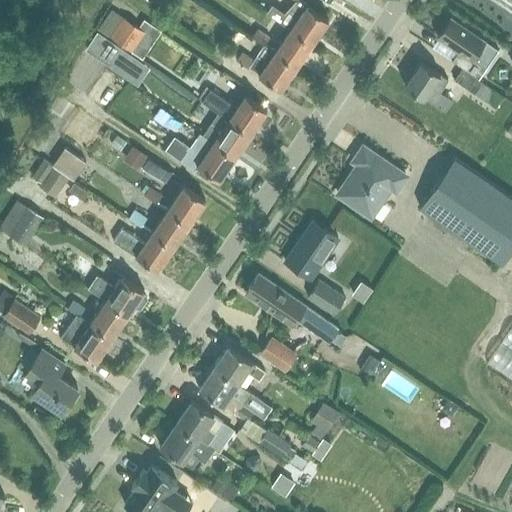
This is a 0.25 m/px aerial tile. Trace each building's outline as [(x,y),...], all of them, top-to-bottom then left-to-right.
[(305,2),(289,26),(313,42),(329,18),(305,2)] [(268,13),(280,21),(285,12),(274,5),(268,13)] [(110,36),(132,51),(146,32),(123,16),(110,36)] [(452,59),(479,77),(486,67),(485,66),(472,58),(485,39),(451,16),(438,36),(459,50),(453,58),(452,58),(452,59)] [(297,65),(313,42),(289,26),(273,49),(297,65)] [(252,36),(264,45),(270,36),(258,28),(252,36)] [(115,58),(113,61),(130,72),(138,60),(128,53),(122,49),(115,58)] [(257,73),(264,78),(281,89),(297,65),(273,49),(265,61),(257,55),(254,59),(242,50),(236,59),(248,67),(249,66),(258,72),(257,73)] [(444,111),(452,99),(440,92),(448,78),(421,60),(405,84),(435,105),(444,111)] [(454,78),(495,106),(503,95),(462,67),(454,78)] [(226,119),(251,132),(267,109),(245,93),(235,107),(209,89),(201,100),(218,113),(226,119)] [(159,108),(176,122),(183,114),(166,100),(159,108)] [(235,156),(251,132),(226,119),(218,113),(203,133),(204,133),(212,140),(235,156)] [(189,151),(198,140),(182,127),(173,138),(189,151)] [(212,140),(196,163),(219,179),(235,156),(212,140)] [(139,169),(148,155),(133,144),(123,158),(139,169)] [(358,163),(357,165),(358,166),(353,173),(352,172),(338,193),(371,215),(391,186),(396,189),(406,174),(363,145),(353,160),(358,163)] [(65,146),(52,164),(74,179),(86,161),(65,146)] [(149,156),(142,167),(152,174),(159,162),(149,156)] [(511,249),(511,195),(454,156),(419,205),(452,228),(502,264),(511,249)] [(44,159),(33,174),(43,180),(39,186),(55,197),(69,176),(44,159)] [(167,207),(190,223),(206,199),(183,184),(167,207)] [(144,195),(156,202),(162,193),(150,185),(144,195)] [(44,216),(26,205),(9,233),(13,235),(26,243),(44,216)] [(190,223),(167,207),(151,230),(174,246),(190,223)] [(148,217),(134,208),(129,216),(141,225),(148,217)] [(313,219),(285,260),(310,277),(338,236),(313,219)] [(174,246),(151,230),(143,242),(133,235),(132,238),(120,231),(114,240),(135,254),(158,270),(174,246)] [(369,293),(379,279),(367,271),(357,285),(369,293)] [(339,328),(304,304),(259,273),(246,291),(290,323),(295,317),(330,342),(331,340),(339,345),(345,336),(337,330),(339,328)] [(89,287),(106,298),(128,313),(134,304),(137,307),(141,307),(147,297),(146,294),(143,292),(144,289),(123,275),(114,288),(96,276),(89,287)] [(334,313),(343,319),(354,303),(319,278),(307,295),(333,314),(334,313)] [(0,293),(0,312),(3,315),(29,332),(41,315),(14,297),(15,296),(3,289),(0,293)] [(68,307),(76,313),(79,315),(80,314),(85,306),(74,298),(68,307)] [(128,313),(106,298),(90,321),(91,321),(112,336),(128,313)] [(61,336),(80,349),(96,360),(112,336),(91,321),(90,321),(80,314),(79,315),(76,313),(68,325),(61,336)] [(511,324),(486,361),(511,379),(511,324)] [(261,352),(285,369),(296,353),(272,336),(261,352)] [(259,379),(266,370),(228,344),(213,366),(237,381),(245,370),(259,379)] [(32,390),(62,410),(78,387),(58,374),(65,363),(42,347),(27,370),(40,379),(32,390)] [(361,367),(372,374),(381,360),(370,353),(361,367)] [(384,380),(413,397),(424,379),(395,362),(384,380)] [(237,381),(213,366),(199,387),(222,403),(236,412),(242,403),(250,391),(237,381)] [(216,430),(215,429),(222,420),(191,399),(175,421),(207,443),(216,430)] [(311,419),(327,429),(339,411),(323,400),(311,419)] [(242,403),(236,412),(246,419),(249,415),(252,410),(242,403)] [(160,444),(192,466),(198,456),(206,461),(215,448),(207,443),(175,421),(160,444)] [(260,441),(289,459),(295,450),(289,446),(291,442),(268,427),(260,441)] [(319,440),(308,433),(301,444),(312,450),(319,440)] [(246,467),(253,472),(260,468),(261,460),(254,455),(246,458),(246,467)] [(174,511),(185,497),(173,488),(177,481),(152,464),(147,471),(143,468),(132,485),(136,487),(125,504),(135,511),(134,511),(157,511),(162,505),(171,511),(174,511)] [(280,472),(271,486),(285,495),(294,482),(280,472)] [(220,474),(211,488),(221,494),(230,480),(220,474)]
